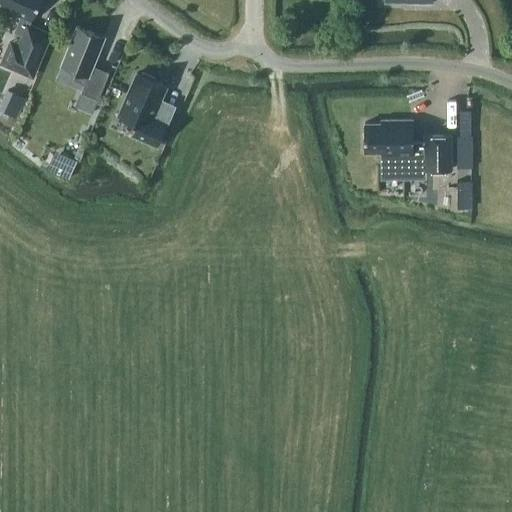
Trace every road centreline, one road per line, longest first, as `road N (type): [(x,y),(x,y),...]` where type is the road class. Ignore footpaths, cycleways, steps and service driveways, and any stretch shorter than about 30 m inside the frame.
road 1 (unclassified): [(252,63),(447,69),(511,89)]
road 2 (unclassified): [(252,63),(199,52),(130,0)]
